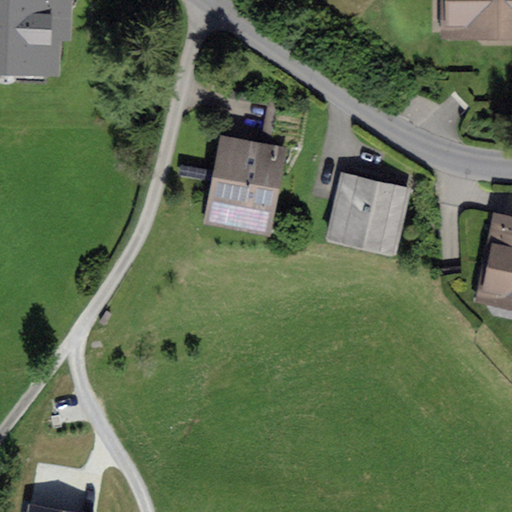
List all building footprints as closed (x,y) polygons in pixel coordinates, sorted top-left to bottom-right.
[(0,0),(0,59),(47,62),(49,28),(59,29),(59,0),(0,0)] [(511,25),(511,0),(451,0),(452,25),(511,25)] [(296,148),(304,106),(276,101),(268,143),(296,148)] [(277,154),(230,146),(217,216),(242,220),(243,215),(264,219),(277,154)] [(397,241),(408,192),(376,185),(379,174),(357,169),(354,180),(342,177),(330,225),(397,241)] [(511,226),(502,224),(488,292),(511,296),(511,226)]
